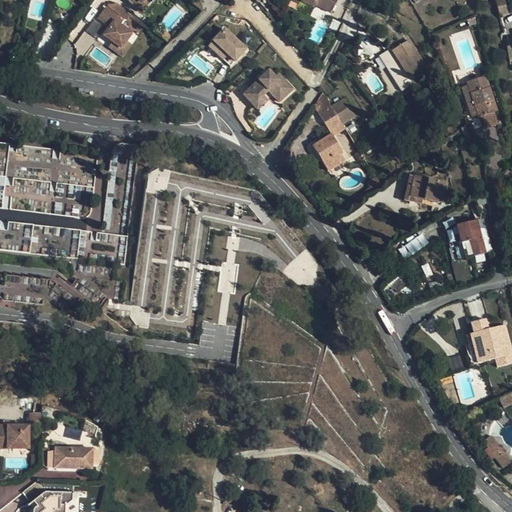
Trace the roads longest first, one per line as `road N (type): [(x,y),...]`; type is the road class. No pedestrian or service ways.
road 1 (secondary): [(0,106),(217,137)]
road 2 (secondary): [(389,328),(450,439),(511,507)]
road 3 (residential): [(0,68),(210,107)]
road 4 (secondary): [(262,166),(320,225),(389,328)]
road 5 (residential): [(359,0),(262,166)]
road 6 (residential): [(389,328),(441,300),(511,280)]
